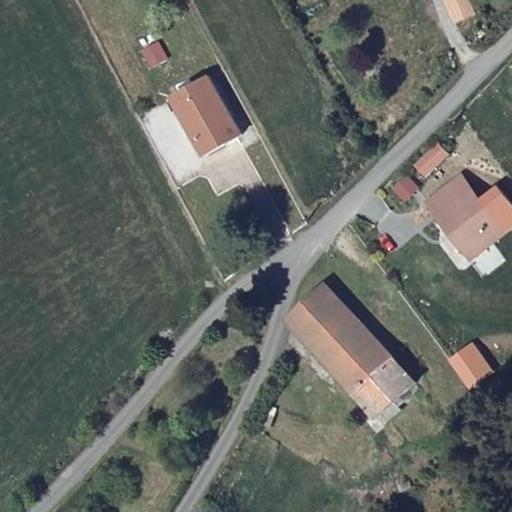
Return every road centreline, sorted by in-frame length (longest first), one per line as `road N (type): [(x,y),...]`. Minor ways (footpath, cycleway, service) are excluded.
road 1 (unclassified): [(37,511),(243,288),(320,239)]
road 2 (residential): [(185,511),(246,416),(320,239)]
road 3 (unclassified): [(320,239),(511,31)]
